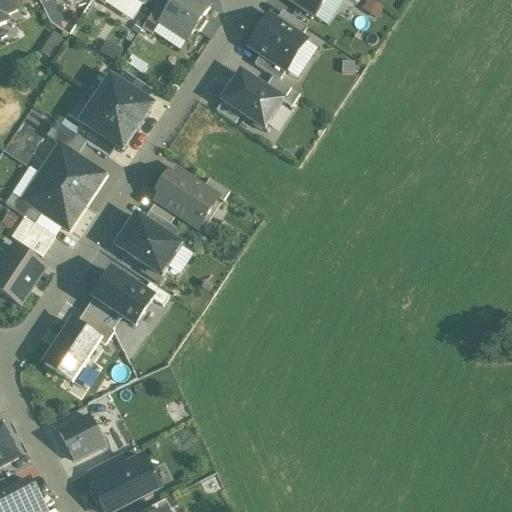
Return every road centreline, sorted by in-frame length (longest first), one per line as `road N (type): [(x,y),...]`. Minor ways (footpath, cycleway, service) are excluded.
road 1 (residential): [(250,10),(0,375)]
road 2 (residential): [(69,511),(0,377)]
